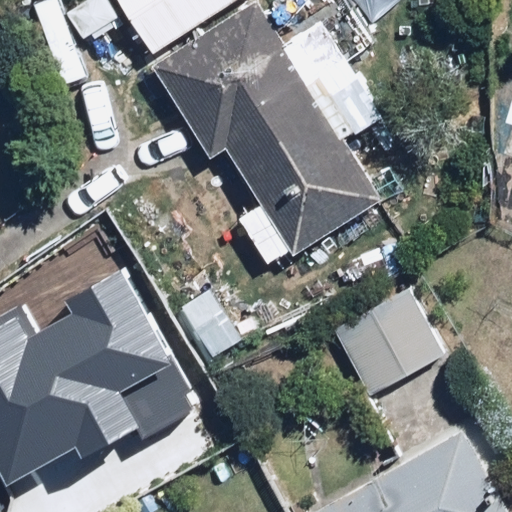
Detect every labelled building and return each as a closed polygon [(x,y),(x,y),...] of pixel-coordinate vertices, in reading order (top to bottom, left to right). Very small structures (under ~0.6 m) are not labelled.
[(121,21),(108,0),(51,0),(79,46),(121,21)] [(237,0),(123,0),(162,54),(237,0)] [(401,0),(348,0),(377,26),(401,0)] [(260,8),(155,67),(213,170),(237,156),(262,202),(232,218),(263,274),(384,206),(346,139),(379,120),(348,64),(373,50),(348,4),(280,43),(260,8)] [(0,316),(0,474),(64,439),(78,465),(196,400),(118,259),(64,288),(71,301),(18,331),(8,312),(0,316)] [(446,357),(407,285),(323,330),(362,403),(446,357)] [(511,511),(461,425),(310,511),(511,511)]
